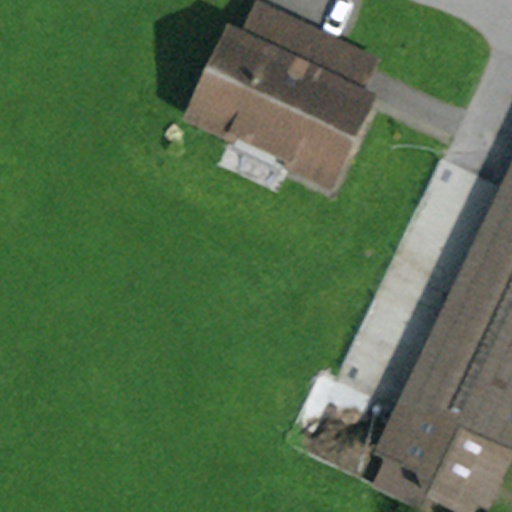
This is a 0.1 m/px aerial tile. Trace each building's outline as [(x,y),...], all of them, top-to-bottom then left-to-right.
[(354,102),(372,66),(260,12),(242,48),(354,102)] [(196,120),(327,183),(364,107),(354,102),(242,48),(233,44),(196,120)] [(511,190),(411,402),(511,450),(511,190)] [(475,497),(489,504),(511,455),(511,450),(411,402),(386,454),(417,469),(475,497)] [(421,479),(427,497),(458,511),(468,511),(475,497),(417,469),(414,476),(421,479)]
